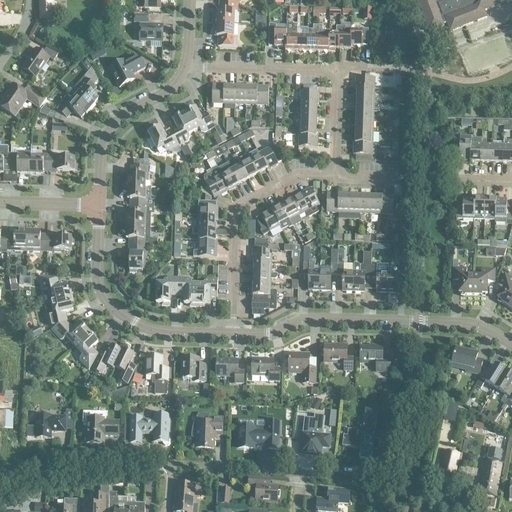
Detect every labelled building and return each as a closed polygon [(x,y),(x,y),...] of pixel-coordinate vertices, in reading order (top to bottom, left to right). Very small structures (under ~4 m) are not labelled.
[(39,0),(40,20),(54,20),(53,0),(39,0)] [(160,2),(163,2),(163,0),(144,0),(144,8),(160,9),(160,2)] [(215,24),(234,25),(234,12),(237,13),(238,6),(224,0),(218,0),(219,12),(216,12),(215,24)] [(511,0),(421,0),(417,2),(429,33),(444,28),(443,26),(447,25),(450,33),(487,19),(483,11),(490,9),(490,10),(511,1),(511,0)] [(343,8),(342,16),(351,16),(351,8),(343,8)] [(372,9),(369,9),(364,9),(363,21),(371,21),(372,9)] [(134,24),(148,24),(149,16),(134,15),(134,24)] [(234,25),(215,24),(215,37),(218,37),(217,48),(237,49),(237,38),(234,38),(234,25)] [(140,25),(140,42),(162,43),(163,26),(140,25)] [(286,48),(286,32),(275,31),(276,25),(269,25),(269,31),(268,47),(275,47),(275,48),(286,48)] [(286,32),(286,48),(285,52),(296,52),(297,30),(297,25),(293,25),(293,30),(292,32),(286,32)] [(105,39),(113,34),(108,26),(100,32),(105,39)] [(308,30),(308,36),(307,53),(318,53),(319,26),(313,26),(313,31),(308,30)] [(329,42),(329,33),(329,32),(322,31),(322,26),(319,26),(318,53),(329,53),(329,42)] [(329,42),(329,53),(335,53),(335,50),(339,50),(340,27),(336,27),(336,33),(329,33),(329,42)] [(350,50),(351,34),(351,30),(344,30),(344,27),(340,27),(339,50),(350,50)] [(307,53),(308,36),(302,36),(302,33),(300,30),(297,30),(296,52),(307,53)] [(351,34),(350,50),(351,50),(351,47),(362,47),(362,46),(368,46),(368,30),(362,30),(362,31),(351,30),(351,34)] [(47,48),(43,54),(36,50),(23,70),(36,79),(50,59),(54,61),(58,54),(47,48)] [(145,69),(138,56),(126,63),(125,61),(109,70),(119,89),(135,80),(133,75),(145,69)] [(355,90),(374,90),(375,79),(356,78),(355,90)] [(76,98),(91,111),(96,106),(94,104),(98,100),(92,94),(97,88),(85,79),(76,89),(80,93),(76,98)] [(28,87),(25,93),(13,85),(2,100),(4,102),(0,107),(15,118),(27,101),(39,110),(46,100),(28,87)] [(224,105),(224,86),(213,86),(212,105),(224,105)] [(235,106),(235,88),(225,88),(225,86),(224,86),(224,105),(235,106)] [(257,106),(257,87),(256,87),(256,89),(246,89),(246,106),(257,106)] [(257,87),(257,106),(268,107),(269,88),(257,87)] [(246,106),(246,89),(235,88),(235,106),(246,106)] [(356,101),(374,101),(374,90),(355,90),(355,91),(357,91),(356,101)] [(300,104),(319,104),(319,93),(300,92),(300,104)] [(91,111),(76,98),(72,102),(68,99),(57,111),(67,120),(73,113),(81,120),(85,115),(87,116),(91,111)] [(356,112),(374,112),(374,101),(356,101),(356,112)] [(319,104),(300,104),(299,115),(317,115),(317,105),(319,105),(319,104)] [(183,113),(194,133),(199,130),(200,132),(205,134),(214,129),(214,128),(205,112),(199,115),(196,109),(191,112),(190,110),(183,113)] [(356,122),(373,123),(374,112),(356,112),(356,122)] [(194,133),(183,113),(177,116),(178,118),(173,121),(176,128),(170,131),(179,148),(188,143),(189,138),(188,136),(194,133)] [(317,115),(299,115),(299,126),(316,126),(317,115)] [(355,133),(373,134),(373,123),(356,122),(355,133)] [(179,148),(170,131),(164,134),(161,128),(160,128),(159,126),(153,130),(154,131),(148,134),(158,152),(164,148),(165,151),(170,152),(179,148)] [(219,138),(223,145),(227,142),(218,126),(214,128),(214,129),(219,138)] [(316,126),(299,126),(299,137),(318,137),(318,136),(316,136),(316,126)] [(353,144),(373,145),(373,134),(355,133),(355,143),(353,143),(353,144)] [(318,137),(299,137),(298,148),(317,149),(318,137)] [(223,145),(219,138),(208,143),(212,150),(223,145)] [(511,164),(511,141),(503,141),(503,143),(503,164),(511,164)] [(459,161),(470,161),(471,145),(471,144),(460,143),(460,146),(453,146),(453,159),(459,159),(459,161)] [(503,164),(503,143),(492,143),(492,146),(492,164),(503,164)] [(373,145),(353,144),(353,156),(372,156),(373,145)] [(482,146),(471,145),(470,161),(470,163),(481,163),(482,146)] [(492,164),(492,146),(482,146),(481,163),(492,164)] [(3,172),(10,172),(11,155),(8,155),(8,147),(0,147),(0,174),(3,175),(3,172)] [(269,149),(259,154),(267,170),(266,170),(267,171),(278,166),(277,164),(282,161),(276,150),(271,152),(269,149)] [(247,156),(249,159),(257,175),(266,170),(267,170),(259,154),(257,150),(247,156)] [(30,175),(31,158),(31,153),(18,153),(18,155),(11,155),(10,172),(17,172),(17,175),(30,175)] [(36,158),(31,158),(30,175),(43,176),(43,173),(50,173),(50,156),(36,156),(36,158)] [(57,172),(74,172),(77,172),(77,165),(75,165),(75,159),(64,159),(65,156),(50,156),(50,173),(57,173),(57,172)] [(249,159),(240,164),(248,180),(257,175),(249,159)] [(240,164),(235,167),(232,161),(227,163),(227,164),(230,169),(238,185),(248,180),(240,164)] [(218,169),(221,175),(229,190),(238,185),(230,169),(227,164),(218,169)] [(128,174),(128,187),(145,188),(145,182),(148,182),(148,168),(131,167),(131,174),(128,174)] [(230,191),(229,190),(221,175),(218,169),(217,167),(210,170),(212,172),(207,175),(210,180),(205,183),(214,198),(219,196),(219,197),(230,191)] [(130,200),(130,207),(147,208),(147,201),(151,201),(151,188),(145,188),(128,187),(127,200),(130,200)] [(289,200),(290,202),(291,201),(299,217),(305,214),(307,218),(308,219),(318,213),(318,212),(316,208),(319,206),(311,190),(301,196),(300,194),(289,200)] [(221,204),(230,199),(227,194),(218,198),(221,204)] [(338,214),(338,195),(327,195),(326,214),(338,214)] [(349,214),(349,197),(339,196),(339,195),(338,195),(338,214),(349,214)] [(382,215),(382,196),(381,196),(381,198),(371,197),(371,215),(382,215)] [(382,196),(382,215),(393,216),(393,212),(399,212),(400,198),(394,198),(394,197),(382,196)] [(360,215),(360,197),(349,197),(349,214),(360,215)] [(371,215),(371,197),(360,197),(360,215),(371,215)] [(484,221),(485,199),(474,199),(474,201),(473,221),(484,221)] [(485,199),(484,221),(495,222),(496,202),(496,200),(485,199)] [(281,206),(290,222),(299,217),(291,201),(290,202),(281,206)] [(456,215),(457,215),(456,220),(473,221),(474,201),(463,201),(463,202),(457,202),(456,215)] [(216,221),(218,221),(218,208),(216,208),(217,203),(198,202),(198,208),(199,208),(198,219),(216,220),(216,221)] [(507,202),(496,202),(495,222),(495,224),(506,224),(506,221),(511,220),(511,203),(507,204),(507,202)] [(224,218),(231,213),(226,204),(218,209),(224,218)] [(281,206),(272,211),(272,212),(280,227),(282,231),(288,228),(289,229),(292,227),(290,222),(281,206)] [(127,214),(126,227),(151,228),(151,215),(147,214),(147,208),(130,207),(130,214),(127,214)] [(282,231),(280,227),(272,212),(272,211),(272,210),(261,216),(261,217),(257,220),(262,230),(260,231),(263,237),(270,233),(273,238),(283,232),(282,231)] [(216,231),(216,221),(216,220),(198,219),(198,230),(216,231)] [(129,240),(128,247),(146,247),(157,248),(157,240),(150,240),(151,228),(126,227),(126,240),(129,240)] [(216,231),(198,230),(193,230),(193,236),(198,236),(198,241),(215,242),(215,241),(216,231)] [(15,235),(8,235),(7,252),(21,252),(21,250),(27,250),(28,232),(15,232),(15,235)] [(33,253),(47,253),(47,236),(40,236),(40,233),(28,232),(27,250),(33,250),(33,253)] [(74,238),(72,238),(55,238),(55,236),(47,236),(47,253),(61,253),(61,251),(71,251),(71,246),(74,246),(74,238)] [(215,259),(215,253),(217,253),(217,241),(215,241),(215,242),(198,241),(197,253),(194,253),(194,258),(215,259)] [(277,246),(268,246),(254,246),(254,252),(253,251),(252,264),(254,264),(254,263),(271,264),(272,252),(277,252),(277,246)] [(145,261),(146,247),(128,247),(128,254),(130,254),(129,274),(137,274),(137,271),(143,272),(143,261),(145,261)] [(506,250),(495,250),(495,258),(504,258),(506,250)] [(365,278),(371,278),(371,266),(371,254),(363,254),(363,266),(361,266),(360,266),(358,265),(354,264),(354,265),(353,292),(364,293),(365,278)] [(320,272),(314,272),(314,263),(309,263),(309,259),(303,259),(303,264),(303,276),(309,276),(308,291),(319,291),(320,272)] [(331,277),(337,277),(337,261),(332,261),(332,265),(331,265),(331,268),(320,267),(320,272),(319,291),(330,292),(331,277)] [(342,292),(353,292),(354,265),(343,265),(343,261),(337,261),(337,277),(343,277),(342,292)] [(253,274),(271,275),(271,264),(254,263),(254,264),(253,274)] [(376,293),(387,293),(388,274),(388,266),(371,266),(371,278),(377,278),(376,293)] [(398,275),(388,274),(387,293),(398,294),(399,279),(405,279),(405,267),(399,267),(398,275)] [(473,296),(474,277),(466,277),(466,270),(453,269),(452,282),(459,283),(459,294),(464,294),(466,296),(473,296)] [(474,277),(473,296),(480,296),(482,295),(487,295),(487,283),(494,284),(495,271),(481,270),(481,277),(474,277)] [(253,274),(253,284),(253,285),(271,285),(271,280),(275,280),(277,278),(277,275),(271,275),(253,274)] [(508,308),(511,302),(511,279),(504,275),(498,286),(504,289),(497,299),(502,302),(502,304),(508,308)] [(48,291),(51,303),(73,298),(71,291),(69,291),(67,286),(59,288),(57,278),(39,278),(42,290),(44,292),(48,291)] [(170,296),(177,296),(178,279),(167,279),(164,281),(164,284),(157,284),(156,303),(157,304),(162,304),(162,306),(170,306),(170,300),(168,298),(170,296)] [(189,307),(197,307),(198,285),(191,285),(191,282),(188,279),(178,279),(177,296),(184,297),(186,299),(184,300),(184,303),(185,305),(189,305),(189,307)] [(204,286),(198,285),(197,307),(204,308),(204,306),(208,306),(210,304),(210,301),(208,299),(210,297),(217,298),(218,280),(207,280),(204,283),(204,286)] [(253,302),(266,303),(269,303),(277,303),(277,293),(275,291),(271,291),(271,285),(253,285),(253,284),(252,284),(251,296),(253,297),(253,302)] [(48,319),(51,331),(67,323),(65,313),(73,311),(72,306),(74,305),(73,298),(51,303),(54,315),(50,316),(48,319)] [(74,347),(91,332),(86,326),(84,328),(80,324),(74,330),(67,323),(51,331),(60,340),(63,340),(66,338),(74,347)] [(31,341),(43,335),(39,327),(27,333),(31,341)] [(91,332),(74,347),(83,356),(80,359),(80,362),(89,371),(98,356),(92,349),(98,343),(94,339),(96,337),(91,332)] [(324,365),(344,366),(344,371),(352,371),(353,358),(347,358),(347,346),(339,346),(339,347),(325,347),(324,365)] [(114,370),(114,368),(122,352),(111,347),(103,362),(97,360),(92,370),(102,375),(106,366),(114,370)] [(361,364),(377,364),(377,373),(390,373),(391,361),(383,361),(383,347),(373,347),(373,349),(361,348),(361,364)] [(483,361),(476,360),(478,354),(468,351),(468,352),(461,350),(456,348),(454,354),(455,354),(452,365),(466,369),(465,373),(479,376),(483,361)] [(123,350),(122,352),(114,368),(122,372),(117,382),(126,387),(132,374),(127,371),(134,356),(123,350)] [(309,369),(310,355),(289,354),(289,371),(303,372),(303,385),(316,385),(316,369),(309,369)] [(146,358),(146,376),(153,377),(152,382),(168,383),(168,369),(162,369),(163,358),(146,358)] [(200,369),(199,368),(199,360),(182,359),(182,379),(189,379),(189,381),(190,383),(205,383),(205,370),(200,369)] [(244,372),(238,372),(238,361),(231,361),(231,362),(217,361),(216,378),(235,378),(235,384),(243,384),(244,372)] [(252,377),(269,378),(269,383),(280,383),(280,369),(274,369),(274,362),(252,361),(252,377)] [(485,383),(495,389),(506,372),(495,366),(488,378),(483,375),(475,387),(481,390),(485,383)] [(106,372),(100,380),(104,383),(110,374),(106,372)] [(501,402),(506,406),(511,395),(511,393),(508,391),(511,384),(511,375),(506,372),(495,389),(505,395),(501,402)] [(143,377),(135,375),(133,382),(141,385),(143,377)] [(390,394),(390,387),(390,380),(382,380),(382,387),(385,387),(385,394),(390,394)] [(0,395),(0,402),(5,403),(12,403),(13,403),(13,393),(4,392),(4,395),(0,395)] [(167,396),(167,405),(177,404),(176,396),(167,396)] [(322,402),(316,399),(312,408),(317,411),(322,402)] [(456,423),(458,410),(446,407),(444,421),(456,423)] [(72,431),(72,411),(69,411),(69,409),(66,409),(66,418),(52,418),(52,417),(38,417),(37,428),(28,428),(28,438),(37,438),(37,439),(52,440),(52,431),(57,432),(57,433),(66,433),(66,431),(72,431)] [(0,429),(12,430),(13,412),(13,411),(11,411),(6,411),(6,410),(0,410),(0,429)] [(374,439),(375,430),(378,412),(365,410),(362,438),(356,437),(357,431),(348,430),(347,436),(343,435),(342,446),(361,449),(360,461),(372,462),(373,450),(379,451),(380,440),(374,439)] [(104,437),(118,437),(119,422),(106,422),(106,418),(107,418),(108,413),(83,412),(82,427),(89,427),(89,434),(86,434),(86,444),(104,445),(104,437)] [(170,442),(168,440),(168,433),(165,433),(165,427),(170,427),(170,417),(155,416),(154,421),(142,421),(142,419),(131,419),(130,444),(142,444),(142,435),(146,435),(146,434),(150,434),(150,435),(154,435),(154,443),(163,443),(163,445),(165,447),(168,447),(170,445),(170,442)] [(197,426),(197,430),(196,430),(194,431),(194,436),(196,438),(197,438),(197,448),(205,448),(205,450),(214,450),(214,440),(216,438),(216,435),(222,436),(223,420),(208,419),(208,424),(200,424),(197,426)] [(265,432),(254,432),(255,422),(239,421),(238,449),(254,449),(254,443),(257,443),(257,445),(265,445),(265,451),(279,451),(280,422),(266,422),(265,432)] [(329,449),(331,436),(312,434),(312,435),(302,434),(300,454),(315,456),(316,448),(329,449)] [(445,452),(441,473),(455,476),(459,455),(445,452)] [(484,462),(478,493),(496,496),(502,465),(484,462)] [(128,477),(128,484),(128,485),(137,485),(137,483),(137,477),(128,477)] [(278,487),(271,486),(271,479),(263,478),(263,479),(249,478),(248,487),(257,488),(256,502),(277,504),(277,498),(279,499),(279,493),(278,493),(278,487)] [(101,488),(110,488),(110,484),(110,479),(101,479),(101,488)] [(174,511),(194,511),(195,506),(190,506),(191,485),(179,484),(179,487),(176,487),(175,498),(178,498),(178,505),(175,505),(174,511)] [(109,511),(110,498),(109,498),(109,496),(109,493),(110,488),(101,488),(101,496),(96,496),(95,505),(92,505),(91,505),(85,505),(84,511),(109,511)] [(231,490),(222,489),(220,505),(229,506),(231,490)] [(337,511),(338,504),(349,505),(350,491),(328,489),(328,500),(317,499),(317,500),(315,500),(314,501),(313,506),(315,507),(317,507),(316,511),(337,511)] [(127,511),(127,504),(119,504),(119,503),(118,498),(117,498),(117,493),(109,493),(109,496),(109,498),(110,498),(109,511),(127,511)] [(79,511),(79,500),(64,500),(64,508),(57,508),(56,511),(79,511)]
